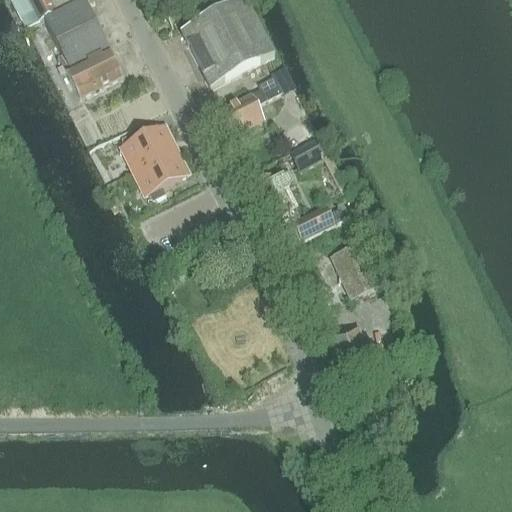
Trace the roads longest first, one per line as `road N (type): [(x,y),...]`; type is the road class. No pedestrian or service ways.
road 1 (unclassified): [(320,420),(278,311),(121,0)]
road 2 (unclassified): [(0,424),(134,429),(320,420)]
